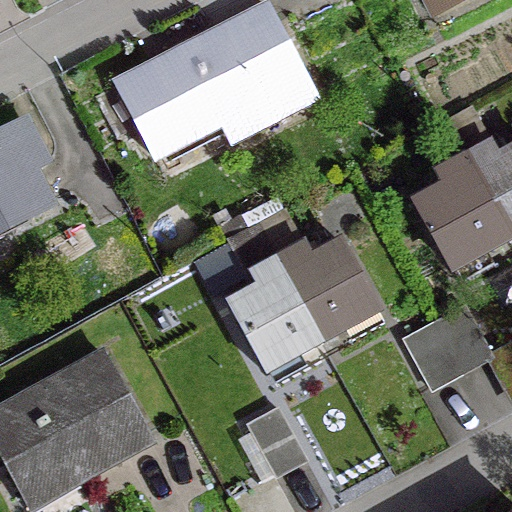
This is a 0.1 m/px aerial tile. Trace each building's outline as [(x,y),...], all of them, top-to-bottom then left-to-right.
[(425,0),(432,12),(457,0),(425,0)] [(309,102),(263,12),(116,88),(152,159),(252,108),(261,126),(309,102)] [(462,161),(461,162),(505,242),(511,238),(511,150),(493,161),(466,112),(442,126),(462,161)] [(0,141),(0,227),(39,207),(17,164),(33,156),(20,131),(0,141)] [(483,254),(505,242),(461,162),(436,176),(443,188),(413,205),(457,284),(459,283),(461,286),(491,269),(483,254)] [(263,375),(318,345),(275,264),(255,227),(229,241),(256,291),(226,307),(263,375)] [(301,250),(275,264),(318,345),(375,314),(338,246),(307,263),(301,250)] [(461,309),(430,326),(456,374),(487,357),(461,309)] [(426,391),(456,374),(430,326),(399,343),(426,391)] [(83,476),(147,442),(102,359),(0,415),(0,465),(17,495),(76,463),(83,476)] [(243,428),(270,477),(301,460),(274,411),(243,428)]
